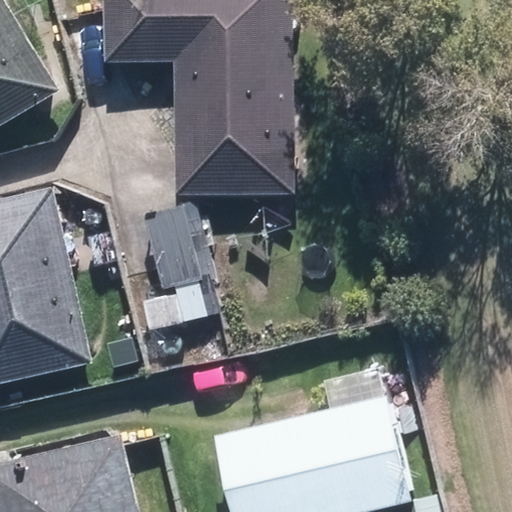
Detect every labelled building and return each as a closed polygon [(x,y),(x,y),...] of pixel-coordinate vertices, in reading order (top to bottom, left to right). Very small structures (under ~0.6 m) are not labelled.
[(0,0),(0,123),(66,87),(17,0),(0,0)] [(293,185),(297,0),(127,0),(126,44),(197,46),(194,183),(293,185)] [(61,185),(0,198),(0,374),(97,354),(61,185)] [(218,272),(202,196),(152,206),(172,297),(157,300),(162,323),(214,312),(206,274),(218,272)] [(400,395),(237,434),(256,511),(335,511),(423,491),(400,395)] [(148,511),(131,434),(2,462),(13,511),(148,511)]
